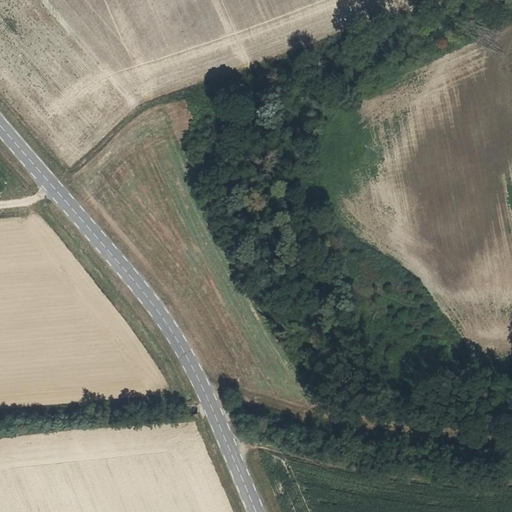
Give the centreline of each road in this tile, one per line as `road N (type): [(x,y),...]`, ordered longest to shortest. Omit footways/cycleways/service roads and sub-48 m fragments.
road 1 (tertiary): [(255,511),(169,327),(0,123)]
road 2 (track): [(511,443),(275,409),(198,383)]
road 3 (track): [(511,480),(422,476),(259,446),(229,449)]
